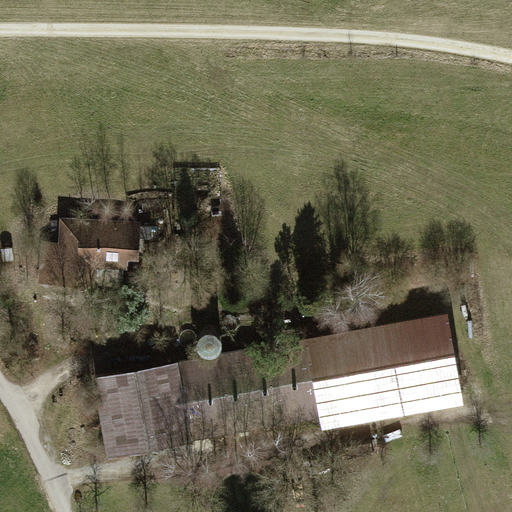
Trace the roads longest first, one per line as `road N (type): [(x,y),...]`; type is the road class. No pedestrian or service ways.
road 1 (track): [(511,58),(346,34),(0,30)]
road 2 (track): [(0,369),(71,511)]
road 3 (track): [(20,411),(45,378),(80,360),(127,351)]
